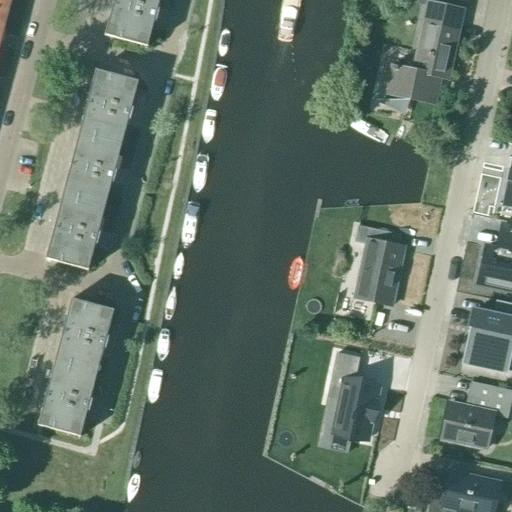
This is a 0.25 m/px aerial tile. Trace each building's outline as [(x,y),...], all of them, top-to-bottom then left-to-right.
[(0,0),(0,9),(8,12),(10,0),(0,0)] [(157,10),(159,0),(114,0),(104,37),(147,48),(154,22),(156,23),(159,11),(157,10)] [(448,81),(463,11),(428,4),(413,72),(391,68),(385,95),(434,106),(440,79),(448,81)] [(78,135),(121,146),(128,121),(129,121),(133,110),(131,109),(138,83),(95,72),(78,135)] [(114,171),(121,146),(78,135),(62,197),(105,208),(111,183),(113,184),(116,172),(114,171)] [(511,158),(509,158),(499,205),(511,207),(511,158)] [(98,234),(105,208),(62,197),(45,260),(88,272),(95,246),(96,246),(100,234),(98,234)] [(511,228),(503,226),(497,250),(489,249),(486,248),(477,285),(481,286),(511,292),(511,228)] [(394,305),(406,252),(398,250),(401,237),(358,228),(355,242),(367,245),(356,297),(394,305)] [(54,364),(97,375),(103,350),(105,350),(108,338),(106,338),(113,312),(71,300),(54,364)] [(471,330),(464,363),(507,372),(508,371),(506,370),(511,341),(511,305),(496,302),(492,317),(471,313),(471,314),(472,315),(469,328),(468,328),(468,329),(471,330)] [(336,355),(327,400),(339,402),(332,434),(366,441),(370,422),(372,423),(376,404),(374,403),(377,388),(369,387),(354,384),(359,360),(336,355)] [(90,400),(97,375),(54,364),(37,427),(80,438),(87,412),(89,413),(92,401),(90,400)] [(508,420),(511,399),(511,392),(470,383),(465,409),(451,406),(443,444),(483,452),(491,416),(508,420)] [(490,511),(497,481),(453,471),(450,487),(434,484),(427,511),(490,511)]
